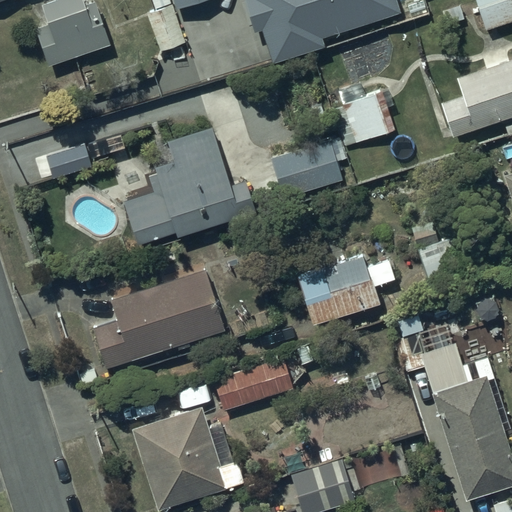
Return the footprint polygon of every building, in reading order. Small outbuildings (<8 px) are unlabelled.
[(32,24),(44,63),(108,42),(94,0),(89,0),(81,3),(79,0),(40,0),(37,1),(44,20),(32,24)] [(188,0),(169,0),(171,2),(144,10),(157,49),(185,39),(174,5),(188,0)] [(241,0),(251,30),(258,27),(268,60),(321,44),(318,36),(398,10),(394,0),(241,0)] [(511,0),(473,0),(483,27),(511,17),(511,0)] [(511,53),(453,74),(460,94),(438,102),(450,134),(511,112),(511,53)] [(336,86),(342,103),(331,107),(345,145),(393,127),(378,89),(365,94),(359,78),(336,86)] [(208,124),(164,137),(170,157),(151,162),(153,170),(145,172),(150,189),(121,197),(133,241),(173,229),(174,232),(251,210),(242,177),(225,182),(208,124)] [(325,139),(267,158),(276,186),(334,168),(325,139)] [(83,141),(44,153),(50,173),(89,161),(83,141)] [(511,168),(500,172),(511,209),(511,168)] [(432,218),(408,225),(427,282),(466,270),(454,233),(438,238),(432,218)] [(387,258),(365,265),(362,253),(319,266),(318,262),(293,270),(293,272),(308,321),(376,300),(371,284),(393,277),(387,258)] [(89,323),(103,365),(223,327),(203,265),(106,296),(112,316),(89,323)] [(418,351),(462,497),(511,481),(511,464),(484,372),(464,378),(453,340),(418,351)] [(281,354),(211,376),(220,407),(291,385),(281,354)] [(199,403),(128,425),(154,508),(240,481),(233,458),(230,459),(217,419),(206,423),(199,403)] [(301,447),(276,455),(282,472),(307,465),(301,447)] [(340,456),(288,472),(300,511),(304,511),(352,498),(340,456)] [(511,511),(511,496),(491,503),(493,511),(511,511)]
